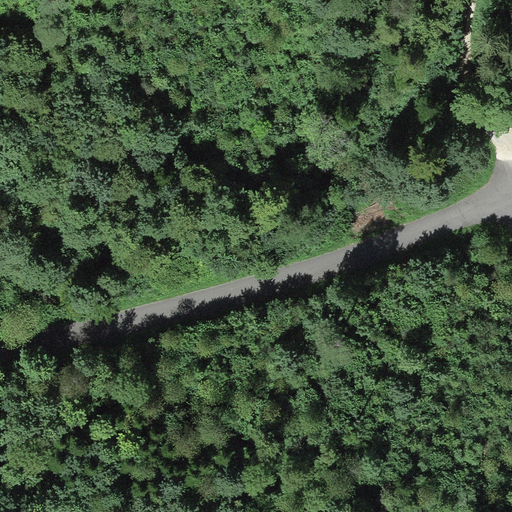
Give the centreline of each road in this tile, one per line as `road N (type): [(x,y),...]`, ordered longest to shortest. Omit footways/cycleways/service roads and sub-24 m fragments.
road 1 (track): [(0,349),(262,287),(482,204),(511,200)]
road 2 (track): [(468,0),(460,49),(473,102),(511,166)]
